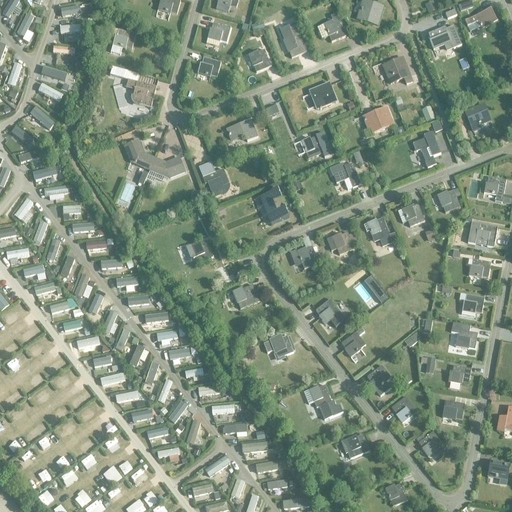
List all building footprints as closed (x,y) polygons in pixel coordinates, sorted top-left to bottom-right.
[(8,21),(19,4),(12,0),(2,17),(8,21)] [(176,17),(181,2),(175,0),(161,0),(161,3),(160,2),(157,13),(170,16),(170,15),(176,17)] [(246,0),(218,0),(216,6),(217,6),(216,11),(228,14),(230,8),(236,10),(238,0),(241,0),(246,1),(246,0)] [(372,5),(362,2),(358,15),(359,15),(357,21),(377,27),(383,9),(378,7),(378,8),(372,7),(372,5)] [(426,7),(429,14),(436,11),(433,4),(426,7)] [(83,14),(82,8),(60,12),(61,18),(83,14)] [(491,11),(464,24),(467,29),(469,34),(480,28),(481,31),(497,24),(491,11)] [(445,15),(448,21),(457,17),(454,12),(445,15)] [(346,38),(339,22),(336,16),(330,18),(331,23),(316,29),(321,41),(328,38),(331,44),(346,38)] [(23,40),(33,20),(26,17),(16,36),(23,40)] [(262,23),(251,27),(253,34),(264,30),(262,23)] [(431,35),(428,36),(430,42),(429,43),(433,52),(445,47),(445,46),(454,42),(446,23),(428,29),(431,35)] [(207,41),(205,45),(218,48),(220,43),(226,45),(230,30),(213,25),(211,31),(210,30),(207,41)] [(81,34),(80,27),(59,30),(60,37),(81,34)] [(116,38),(115,38),(112,48),(111,53),(120,56),(122,51),(125,52),(125,51),(131,53),(136,37),(118,32),(116,38)] [(362,33),(357,35),(360,43),(365,41),(362,33)] [(291,61),(304,55),(306,55),(299,38),(293,40),(292,39),(282,43),(287,55),(288,54),(291,61)] [(256,75),(271,69),(264,52),(258,54),(257,53),(247,57),(252,69),(253,69),(256,75)] [(404,80),(406,86),(412,84),(402,59),(383,67),(390,86),(404,80)] [(216,80),(221,64),(203,60),(202,66),(200,65),(197,75),(210,79),(210,78),(216,80)] [(21,68),(14,66),(7,87),(14,89),(21,68)] [(110,76),(128,81),(137,83),(139,75),(112,68),(110,76)] [(63,85),(66,76),(43,70),(40,78),(63,85)] [(128,81),(126,89),(135,92),(133,100),(134,102),(135,105),(137,106),(139,106),(151,109),(156,90),(156,89),(137,83),(128,81)] [(127,107),(123,83),(114,85),(118,108),(127,107)] [(329,85),(309,93),(316,111),(336,103),(329,85)] [(62,98),(41,87),(37,94),(58,105),(62,98)] [(400,99),(394,102),(397,109),(403,106),(400,99)] [(353,104),(347,107),(350,114),(356,112),(353,104)] [(462,106),(450,111),(456,127),(462,125),(459,117),(465,115),(462,106)] [(468,121),(471,131),(472,131),(473,133),(481,130),(480,127),(484,126),(484,125),(490,123),(483,107),(466,114),(469,120),(468,121)] [(275,108),(265,112),(267,118),(274,115),(273,112),(277,111),(275,108)] [(367,130),(369,130),(370,129),(372,135),(393,127),(386,109),(362,118),(367,130)] [(54,127),(35,110),(29,117),(49,133),(54,127)] [(430,110),(421,113),(426,125),(434,122),(430,110)] [(257,140),(249,121),(243,123),(244,125),(227,132),(230,140),(238,137),(239,140),(244,138),(246,144),(257,140)] [(432,127),(435,134),(441,132),(438,124),(432,127)] [(33,142),(16,129),(11,136),(28,149),(33,142)] [(404,134),(402,129),(393,132),(395,137),(404,134)] [(304,142),(299,144),(304,155),(304,156),(305,155),(308,161),(322,155),(324,160),(332,157),(332,156),(323,135),(324,135),(323,134),(315,137),(316,139),(312,140),(313,142),(311,143),(310,140),(304,142)] [(416,154),(420,152),(427,171),(436,167),(433,159),(441,156),(432,134),(427,136),(428,139),(412,146),(416,154)] [(150,173),(155,161),(143,156),(138,143),(125,149),(131,164),(143,169),(143,170),(150,173)] [(214,156),(217,164),(228,160),(225,152),(214,156)] [(42,161),(40,154),(17,160),(19,167),(42,161)] [(358,154),(353,156),(357,167),(363,164),(358,154)] [(166,166),(155,161),(150,173),(156,176),(156,175),(169,180),(184,174),(179,161),(166,166)] [(229,192),(229,189),(228,186),(222,171),(215,174),(211,163),(198,169),(202,179),(206,178),(208,184),(207,184),(210,194),(213,201),(221,197),(222,198),(226,197),(229,192)] [(342,165),(329,170),(332,177),(336,186),(348,181),(352,191),(360,188),(352,166),(347,168),(344,169),(342,165)] [(56,178),(54,170),(32,176),(34,184),(56,178)] [(10,174),(3,171),(0,177),(0,189),(3,191),(10,174)] [(276,173),(278,179),(284,177),(282,171),(276,173)] [(143,173),(138,185),(143,187),(148,175),(143,173)] [(501,205),(505,182),(487,179),(486,186),(485,185),(483,196),(495,198),(494,204),(501,205)] [(299,183),(291,186),(294,195),(302,191),(299,183)] [(69,196),(68,189),(44,192),(45,199),(69,196)] [(447,194),(438,197),(445,215),(460,209),(456,199),(460,197),(458,191),(453,192),(447,195),(447,194)] [(278,192),(260,199),(264,209),(272,205),(276,213),(267,217),(271,226),(289,219),(285,210),(289,208),(286,200),(282,201),(278,192)] [(32,206),(26,202),(14,218),(20,223),(32,206)] [(424,224),(417,207),(411,209),(411,208),(397,213),(402,225),(407,223),(409,229),(424,224)] [(80,217),(79,209),(62,210),(62,217),(80,217)] [(222,209),(212,213),(215,221),(225,217),(222,209)] [(367,225),(364,227),(367,234),(370,232),(374,243),(379,241),(382,248),(398,242),(395,234),(389,237),(382,220),(376,223),(376,222),(367,225)] [(47,227),(39,225),(32,244),(40,247),(47,227)] [(493,245),(496,229),(470,225),(466,245),(473,246),(474,241),(486,244),(485,249),(492,250),(493,245)] [(94,234),(93,226),(72,228),(72,236),(94,234)] [(0,241),(15,239),(14,232),(0,234),(0,241)] [(433,232),(425,235),(428,243),(437,240),(433,232)] [(354,251),(347,234),(341,237),(340,235),(327,241),(332,253),(337,251),(339,257),(354,251)] [(308,235),(301,236),(303,246),(310,244),(308,235)] [(60,245),(53,243),(46,262),(53,265),(60,245)] [(197,266),(212,260),(206,243),(200,245),(199,243),(189,248),(193,260),(195,260),(197,266)] [(106,252),(106,244),(85,246),(86,254),(106,252)] [(306,251),(305,250),(296,253),(291,255),(294,263),(299,261),(304,271),(318,265),(312,249),(306,251)] [(29,260),(27,252),(5,255),(6,263),(29,260)] [(74,263),(67,260),(60,278),(67,281),(74,263)] [(487,280),(490,265),(472,261),(471,268),(470,268),(468,278),(481,281),(481,279),(487,280)] [(122,271),(121,263),(101,265),(101,273),(122,271)] [(44,276),(42,268),(22,273),(24,281),(44,276)] [(238,271),(232,273),(235,279),(241,277),(238,271)] [(89,281),(82,278),(74,299),(81,301),(89,281)] [(138,288),(137,281),(116,283),(116,291),(138,288)] [(54,294),(53,287),(33,292),(35,299),(54,294)] [(241,290),(232,294),(234,301),(236,306),(238,306),(240,312),(259,304),(266,301),(263,296),(256,298),(252,288),(242,292),(241,290)] [(385,295),(378,301),(381,305),(388,300),(385,295)] [(0,297),(0,312),(1,314),(8,309),(0,297)] [(464,303),(463,303),(461,316),(473,318),(474,314),(481,316),(483,300),(466,297),(464,303)] [(103,301),(95,298),(88,316),(95,319),(103,301)] [(148,308),(148,299),(126,302),(127,310),(148,308)] [(330,301),(315,312),(319,317),(318,318),(325,326),(330,322),(335,329),(340,325),(340,324),(345,320),(339,313),(330,301)] [(9,310),(16,318),(24,311),(17,303),(9,310)] [(68,313),(66,305),(49,309),(51,317),(68,313)] [(358,313),(356,320),(363,321),(365,315),(358,313)] [(116,317),(110,315),(101,335),(107,338),(116,317)] [(167,324),(166,317),(145,319),(146,327),(167,324)] [(81,332),(79,324),(63,327),(65,335),(81,332)] [(453,325),(451,334),(459,336),(459,338),(457,338),(455,348),(468,351),(468,350),(474,351),(477,335),(469,334),(470,328),(453,325)] [(23,343),(31,338),(27,330),(19,335),(23,343)] [(355,334),(341,345),(345,350),(344,351),(351,359),(361,352),(360,351),(365,347),(358,338),(364,334),(361,330),(355,334)] [(130,335),(123,333),(115,352),(121,355),(130,335)] [(177,342),(176,334),(156,337),(157,345),(177,342)] [(293,355),(286,338),(280,340),(279,339),(270,343),(263,346),(267,356),(274,353),(277,361),(293,355)] [(34,360),(44,354),(35,340),(25,346),(34,360)] [(99,347),(98,340),(76,345),(77,352),(99,347)] [(0,357),(1,359),(10,354),(5,347),(0,350),(0,357)] [(144,351),(138,349),(129,367),(136,370),(144,351)] [(203,361),(202,355),(197,356),(196,351),(191,352),(193,363),(203,361)] [(189,361),(188,352),(168,355),(169,364),(189,361)] [(8,371),(16,368),(13,358),(5,361),(8,371)] [(428,359),(426,367),(434,368),(435,361),(428,359)] [(48,364),(51,372),(61,368),(58,360),(48,364)] [(111,367),(109,360),(93,363),(94,370),(111,367)] [(159,368),(152,366),(144,387),(152,389),(159,368)] [(390,390),(385,384),(390,380),(381,367),(367,378),(371,383),(369,385),(375,393),(380,398),(390,390)] [(467,387),(470,371),(453,368),(452,374),(450,374),(448,384),(461,387),(461,386),(467,387)] [(203,378),(202,372),(185,375),(186,381),(203,378)] [(58,389),(67,383),(60,373),(51,378),(58,389)] [(124,384),(122,377),(99,383),(101,390),(124,384)] [(172,386),(166,383),(157,404),(163,406),(172,386)] [(35,391),(41,402),(48,398),(42,387),(35,391)] [(318,388),(308,392),(313,404),(314,404),(316,410),(319,409),(324,422),(343,414),(340,407),(336,408),(334,403),(331,404),(324,387),(318,390),(318,388)] [(219,397),(218,389),(198,392),(199,400),(219,397)] [(70,400),(77,407),(84,401),(78,394),(70,400)] [(138,402),(137,395),(115,399),(116,406),(138,402)] [(91,413),(100,408),(94,399),(85,405),(91,413)] [(24,400),(16,405),(21,415),(30,410),(24,400)] [(411,417),(416,413),(407,401),(392,412),(396,417),(395,418),(402,426),(412,418),(411,417)] [(461,422),(464,406),(446,403),(445,410),(444,410),(442,419),(455,422),(455,421),(461,422)] [(187,410),(181,405),(168,423),(174,427),(187,410)] [(234,416),(234,409),(212,410),(212,417),(234,416)] [(498,418),(496,434),(503,435),(504,431),(511,432),(511,409),(508,409),(506,419),(498,418)] [(152,422),(151,414),(131,418),(132,426),(152,422)] [(106,419),(98,425),(104,432),(112,426),(106,419)] [(63,421),(54,427),(61,437),(70,431),(63,421)] [(200,426),(193,424),(186,446),(193,449),(200,426)] [(32,438),(41,432),(38,427),(28,433),(32,438)] [(246,436),(245,428),(224,431),(225,439),(246,436)] [(45,435),(55,441),(58,435),(48,429),(45,435)] [(168,438),(166,431),(146,435),(148,442),(168,438)] [(421,451),(427,459),(437,451),(437,450),(442,446),(432,433),(425,439),(422,436),(416,441),(418,444),(418,445),(422,450),(421,451)] [(90,434),(80,441),(86,450),(96,443),(90,434)] [(114,434),(105,440),(110,448),(119,443),(114,434)] [(33,444),(40,452),(50,444),(43,436),(33,444)] [(346,442),(341,444),(346,456),(348,455),(350,461),(355,459),(370,453),(363,436),(357,439),(356,437),(346,442)] [(16,448),(26,445),(23,438),(14,442),(16,448)] [(4,454),(12,449),(8,443),(0,449),(4,454)] [(267,455),(266,446),(241,448),(242,457),(267,455)] [(102,456),(95,448),(84,456),(91,465),(102,456)] [(53,458),(60,468),(73,460),(66,449),(53,458)] [(179,458),(178,452),(157,456),(158,462),(179,458)] [(11,463),(19,472),(28,464),(20,455),(11,463)] [(124,473),(132,467),(126,458),(117,464),(124,473)] [(230,468),(225,460),(204,474),(209,481),(230,468)] [(507,482),(510,466),(492,462),(490,469),(489,469),(487,479),(500,482),(501,481),(507,482)] [(112,464),(101,472),(110,484),(121,475),(112,464)] [(139,466),(129,473),(136,483),(147,476),(139,466)] [(278,474),(276,466),(255,469),(257,478),(278,474)] [(70,467),(59,475),(67,485),(78,477),(70,467)] [(35,474),(26,480),(32,490),(42,484),(35,474)] [(55,479),(51,482),(60,493),(64,490),(55,479)] [(121,480),(111,487),(117,496),(127,490),(121,480)] [(220,484),(223,490),(229,487),(226,481),(220,484)] [(244,486),(236,483),(230,500),(238,503),(244,486)] [(288,491),(287,484),(267,486),(268,494),(288,491)] [(393,508),(408,502),(401,486),(395,488),(394,487),(384,491),(389,503),(391,503),(393,508)] [(81,506),(91,498),(82,488),(73,496),(81,506)] [(213,497),(211,488),(192,493),(193,501),(213,497)] [(149,506),(158,500),(151,489),(142,495),(149,506)] [(88,503),(92,511),(97,511),(104,508),(98,497),(88,503)] [(254,511),(258,500),(252,499),(247,511),(254,511)] [(133,511),(140,511),(146,509),(140,500),(130,506),(133,511)] [(153,508),(155,511),(166,511),(168,511),(162,501),(153,508)] [(298,511),(309,511),(308,503),(283,506),(283,511),(298,511)]
